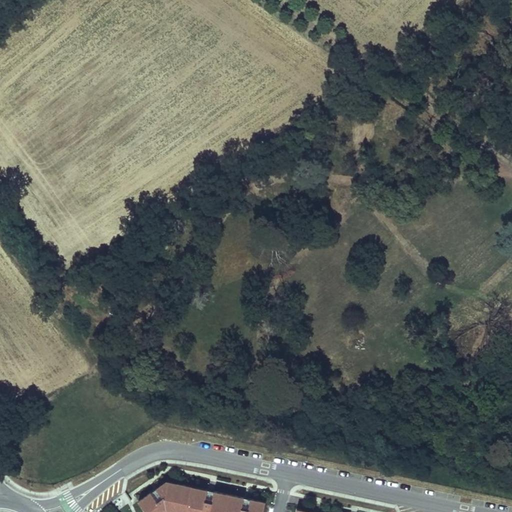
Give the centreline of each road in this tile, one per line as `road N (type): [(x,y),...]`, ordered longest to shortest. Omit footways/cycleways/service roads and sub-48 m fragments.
road 1 (unclassified): [(87,492),(160,449),(287,472)]
road 2 (unclassified): [(287,472),(444,506)]
